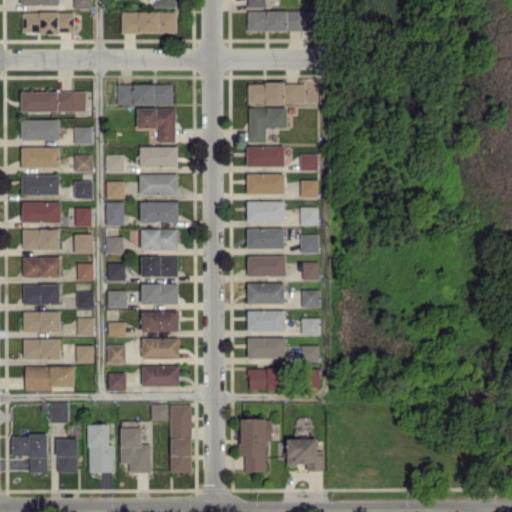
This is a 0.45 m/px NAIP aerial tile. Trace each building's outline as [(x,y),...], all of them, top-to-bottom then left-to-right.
[(90,0),(73,0),(73,7),(90,8),(90,0)] [(121,32),(175,31),(175,9),(120,11),(121,32)] [(315,29),(315,9),(247,10),(247,30),(315,29)] [(21,31),(21,12),(72,12),(72,31),(58,31),(58,33),(38,33),(38,31),(21,31)] [(247,82),(247,102),(316,101),(316,77),(304,77),(304,81),(247,82)] [(172,102),(171,82),(116,84),(117,103),(172,102)] [(20,110),(84,110),(85,90),(20,89),(20,110)] [(175,107),(137,106),(136,127),(157,127),(157,141),(174,141),(175,107)] [(248,141),(265,141),(265,127),(287,127),(286,106),(248,106),(248,141)] [(21,119),(21,139),(59,138),(59,118),(21,119)] [(91,142),(91,125),(73,126),(73,142),(91,142)] [(59,145),(20,146),(21,166),(59,166),(59,145)] [(176,145),(139,145),(139,165),(177,165),(176,145)] [(246,164),(283,165),(283,145),(246,145),(246,164)] [(74,169),(91,170),(91,153),(74,153),(74,169)] [(105,169),(123,169),(123,153),(105,153),(105,169)] [(299,169),(317,168),(316,153),(299,153),(299,169)] [(177,173),(139,172),(139,193),(177,193),(177,173)] [(246,192),(283,192),(283,172),(246,172),(246,192)] [(21,193),(58,194),(58,173),(21,173),(21,193)] [(299,195),(317,196),(317,179),(299,178),(299,195)] [(92,180),(74,179),(74,197),(92,197),(92,180)] [(123,197),(123,179),(106,179),(106,197),(123,197)] [(284,199),(246,200),(246,220),(284,219),(284,199)] [(21,220),(60,221),(60,201),(21,200),(21,220)] [(105,224),(123,224),(123,200),(105,200),(105,224)] [(139,220),(177,221),(177,200),(139,200),(139,220)] [(318,224),(318,206),(300,205),(299,223),(318,224)] [(90,225),(90,206),(75,206),(74,224),(90,225)] [(22,249),(59,248),(58,227),(22,228),(22,249)] [(140,228),(140,248),(177,248),(177,227),(140,228)] [(283,227),(247,227),(246,247),(283,247),(283,227)] [(92,232),(74,232),(73,252),(92,252),(92,232)] [(300,251),(318,251),(318,233),(300,233),(300,251)] [(106,252),(123,252),(123,235),(106,236),(106,252)] [(177,254),(140,255),(141,275),(177,275),(177,254)] [(285,255),(247,254),(246,274),(284,275),(285,255)] [(59,275),(59,255),(22,255),(22,276),(59,275)] [(318,278),(318,260),(301,261),(302,278),(318,278)] [(92,261),(76,261),(76,279),(92,279),(92,261)] [(124,279),(124,261),(106,262),(107,279),(124,279)] [(283,301),(283,281),(246,281),(247,302),(283,301)] [(22,303),(59,303),(59,282),(22,283),(22,303)] [(140,282),(140,302),(177,302),(177,282),(140,282)] [(319,288),(301,288),(300,306),(318,306),(319,288)] [(107,307),(126,307),(126,289),(107,289),(107,307)] [(92,290),(76,290),(76,307),(93,306),(92,290)] [(178,330),(178,309),(140,310),(140,330),(178,330)] [(247,330),(284,329),(284,309),(246,309),(247,330)] [(22,310),(23,330),(60,330),(59,310),(22,310)] [(93,334),(93,316),(76,316),(77,334),(93,334)] [(301,333),(318,333),(318,317),(301,317),(301,333)] [(124,320),(107,321),(107,334),(125,334),(124,320)] [(285,336),(247,336),(247,356),(284,356),(285,336)] [(60,337),(22,337),(23,358),(60,357),(60,337)] [(178,356),(178,337),(141,337),(142,356),(178,356)] [(76,361),(93,361),(93,343),(75,344),(76,361)] [(124,360),(124,343),(107,343),(107,360),(124,360)] [(318,360),(318,343),(301,344),(301,360),(318,360)] [(73,364),(24,365),(25,387),(73,387),(73,364)] [(178,364),(141,364),(141,385),(178,384),(178,364)] [(247,387),(280,388),(280,367),(248,366),(247,387)] [(125,389),(125,371),(107,371),(107,389),(125,389)] [(67,421),(67,403),(50,402),(50,420),(67,421)] [(167,418),(166,402),(150,403),(151,419),(167,418)] [(190,403),(169,403),(170,471),(191,471),(190,403)] [(271,418),(239,417),(239,455),(244,455),(244,470),(265,471),(265,439),(271,439),(271,418)] [(119,462),(128,462),(128,470),(149,470),(149,443),(140,443),(140,420),(120,420),(119,462)] [(108,423),(88,423),(87,470),(112,471),(112,443),(108,443),(108,423)] [(29,471),(47,471),(46,433),(10,434),(11,454),(29,454),(29,471)] [(57,471),(77,471),(76,437),(56,438),(57,471)] [(316,437),(286,437),(286,464),(306,464),(306,469),(323,469),(323,449),(316,449),(316,437)]
